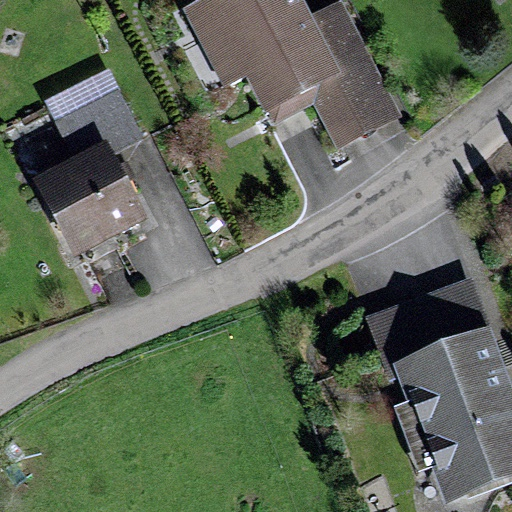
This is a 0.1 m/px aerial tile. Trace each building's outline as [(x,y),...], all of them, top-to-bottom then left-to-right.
[(319,27),(302,0),(229,0),(192,19),(234,103),(257,92),(273,133),(315,113),(346,164),(407,129),(349,14),(319,27)] [(511,0),(500,0),(511,13),(511,0)] [(111,81),(54,112),(85,168),(142,137),(111,81)] [(114,160),(47,194),(87,273),(154,239),(114,160)] [(461,360),(442,307),(372,332),(393,390),(415,382),(458,505),(511,485),(511,415),(510,409),(499,378),(489,350),(461,360)]
